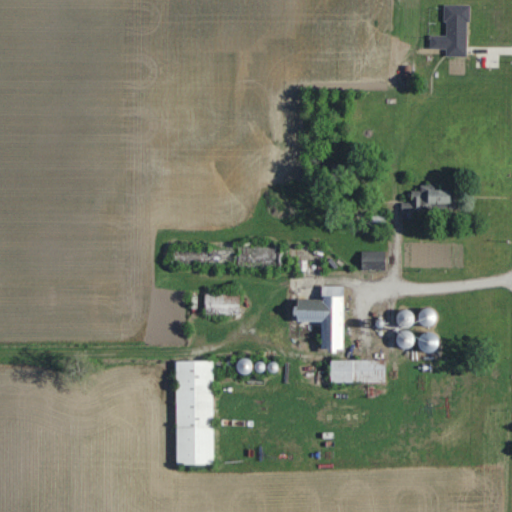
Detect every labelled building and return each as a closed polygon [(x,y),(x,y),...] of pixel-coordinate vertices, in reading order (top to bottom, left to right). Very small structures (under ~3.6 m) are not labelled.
[(430,49),(447,49),(447,57),(468,57),(469,5),(445,4),(445,36),(430,35),(430,49)] [(352,165),(332,165),(332,179),(352,179),(352,165)] [(402,212),(454,213),(454,188),(420,188),(420,191),(411,191),(411,203),(402,203),(402,212)] [(238,269),(283,269),(283,246),(238,246),(238,269)] [(171,265),(233,265),(233,249),(171,248),(171,265)] [(385,252),(362,252),(362,270),(385,270),(385,252)] [(344,286),(323,286),(322,299),(295,299),(295,321),(322,321),(322,350),(343,351),(344,286)] [(205,315),(240,315),(240,294),(205,294),(205,315)] [(432,325),(435,311),(424,308),(421,322),(432,325)] [(177,465),(214,465),(214,360),(176,360),(177,465)] [(385,360),(331,360),(331,383),(385,383),(385,360)]
